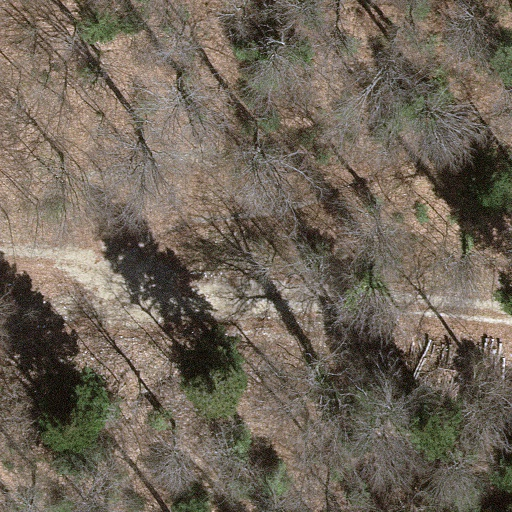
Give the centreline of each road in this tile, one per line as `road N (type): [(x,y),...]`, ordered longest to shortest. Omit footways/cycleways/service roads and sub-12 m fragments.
road 1 (track): [(0,348),(90,310),(127,242),(154,222),(284,191),(511,82)]
road 2 (track): [(0,254),(56,258),(154,291),(511,310)]
